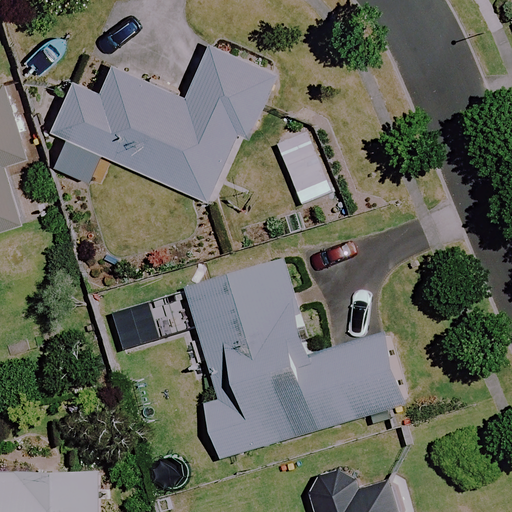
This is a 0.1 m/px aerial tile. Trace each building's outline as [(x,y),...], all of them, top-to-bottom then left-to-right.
[(281,73),(215,47),(195,95),(118,64),(107,91),(82,81),(49,160),(92,178),(102,152),(215,199),(243,130),(255,135),(281,73)] [(30,158),(7,77),(0,78),(0,231),(25,224),(8,164),(30,158)] [(340,195),(315,133),(285,145),(310,207),(340,195)] [(318,359),(292,264),(197,290),(227,399),(214,403),(229,457),(414,406),(395,338),(318,359)] [(363,494),(356,469),(315,481),(323,511),(402,511),(395,485),(363,494)] [(107,511),(107,474),(0,474),(0,511),(107,511)]
